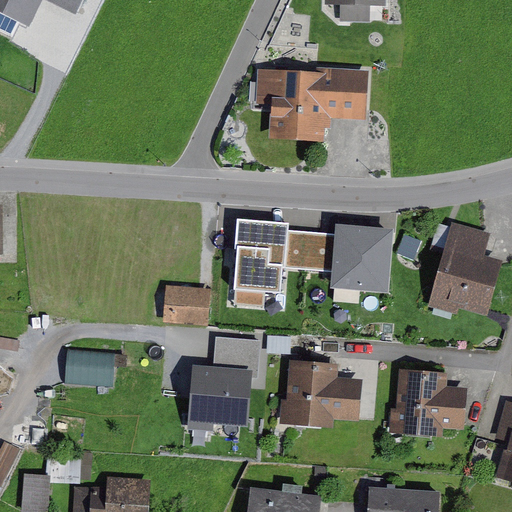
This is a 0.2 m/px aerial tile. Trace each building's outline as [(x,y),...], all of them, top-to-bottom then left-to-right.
[(0,0),(0,12),(29,27),(42,0),(46,0),(75,14),(81,0),(0,0)] [(372,73),(268,71),(266,141),(324,142),(325,119),(371,120),(372,73)] [(89,203),(87,233),(125,235),(126,205),(89,203)] [(289,222),(239,219),(236,292),(286,295),(289,222)] [(510,241),(456,224),(433,296),(487,313),(510,241)] [(393,294),(398,231),(338,226),(333,289),(393,294)] [(77,287),(152,291),(155,237),(125,235),(87,233),(87,237),(80,237),(77,287)] [(213,287),(169,283),(166,322),(210,325),(213,287)] [(117,377),(117,346),(69,346),(69,376),(117,377)] [(357,361),(296,359),(294,417),(355,419),(357,361)] [(190,419),(249,424),(253,366),(194,362),(190,419)] [(462,367),(402,365),(400,426),(460,427),(462,367)] [(511,426),(502,464),(511,466),(511,426)] [(0,476),(6,479),(24,439),(8,433),(0,451),(0,476)] [(83,445),(49,447),(51,475),(85,472),(83,445)] [(26,469),(25,509),(51,509),(52,469),(26,469)] [(150,511),(152,482),(108,479),(106,511),(150,511)] [(439,511),(442,486),(380,482),(377,511),(439,511)] [(316,511),(318,491),(255,487),(252,511),(316,511)]
